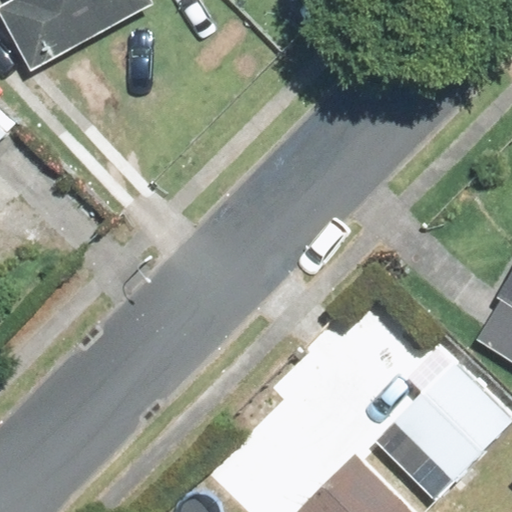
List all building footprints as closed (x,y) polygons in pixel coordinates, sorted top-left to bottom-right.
[(25,0),(60,57),(154,0),(25,0)] [(0,139),(16,124),(0,107),(0,139)] [(511,290),(483,340),(511,356),(511,290)] [(511,405),(460,353),(401,410),(468,478),(511,435),(511,405)] [(456,511),(379,436),(310,506),(315,511),(456,511)]
